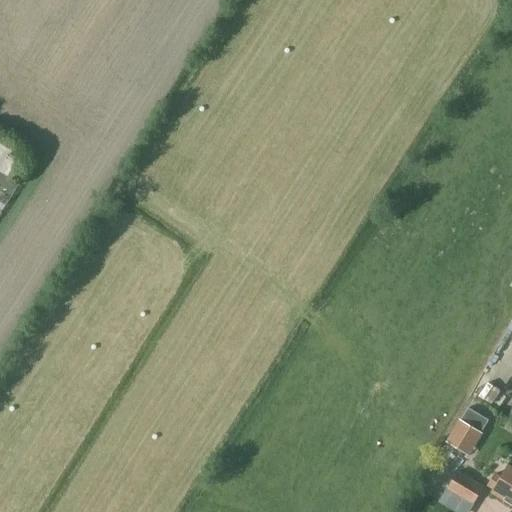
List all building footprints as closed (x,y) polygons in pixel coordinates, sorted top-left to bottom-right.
[(474,397),(494,406),(501,391),(481,382),(474,397)] [(488,420),(468,408),(460,422),(457,420),(445,440),(468,453),(488,420)] [(511,504),(511,464),(511,463),(493,493),(511,504)] [(448,489),(474,505),(483,489),(458,473),(448,489)] [(460,511),(468,511),(474,505),(448,489),(441,500),(460,511)]
